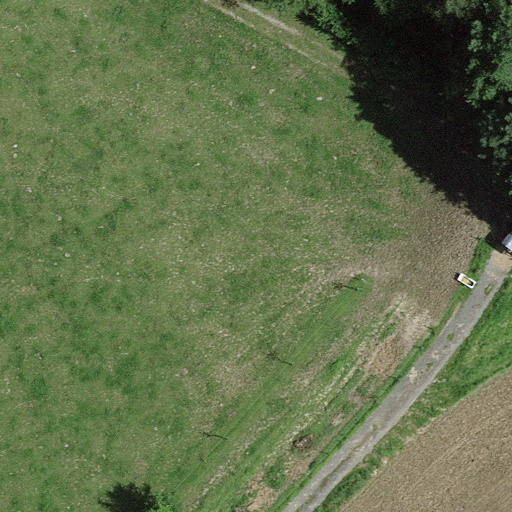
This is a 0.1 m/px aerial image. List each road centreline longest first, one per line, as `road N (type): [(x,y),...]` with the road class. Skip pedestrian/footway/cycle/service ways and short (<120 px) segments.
road 1 (track): [(224,0),(451,121),(506,175),(511,223)]
road 2 (track): [(511,234),(501,279),(462,330),(299,511)]
